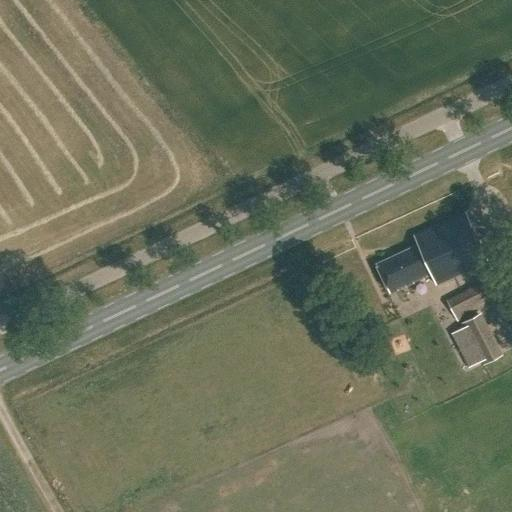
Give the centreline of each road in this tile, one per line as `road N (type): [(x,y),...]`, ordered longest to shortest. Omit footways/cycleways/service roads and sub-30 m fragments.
road 1 (unclassified): [(0,325),(511,82)]
road 2 (primary): [(0,370),(511,127)]
road 3 (track): [(60,511),(0,407)]
